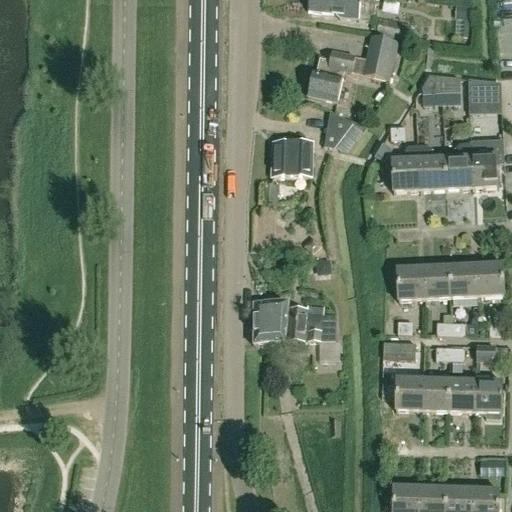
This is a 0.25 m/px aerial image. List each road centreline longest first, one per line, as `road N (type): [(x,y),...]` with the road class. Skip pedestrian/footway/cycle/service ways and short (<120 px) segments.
road 1 (tertiary): [(100,511),(117,387),(124,0)]
road 2 (residential): [(246,511),(232,347),(242,0)]
road 3 (primary): [(196,511),(204,0)]
